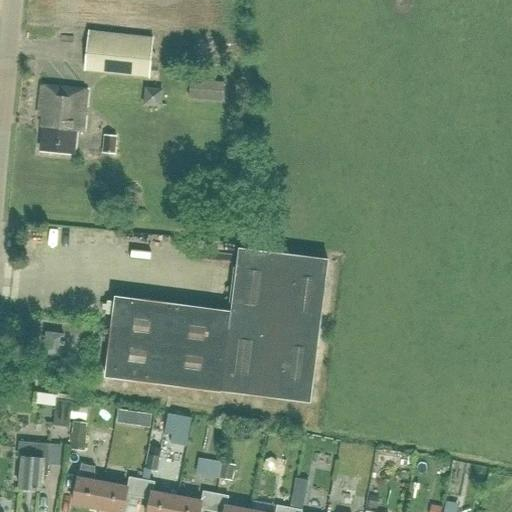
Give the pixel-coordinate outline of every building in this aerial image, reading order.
[(154,39),(88,32),(83,74),(150,81),(154,39)] [(87,92),(41,87),(38,117),(44,117),(40,152),(73,156),(76,133),(82,133),(87,92)] [(165,105),(166,88),(151,87),(150,105),(165,105)] [(103,135),(102,153),(116,154),(117,136),(103,135)] [(115,240),(115,229),(96,228),(95,239),(115,240)] [(115,315),(107,376),(221,391),(221,390),(311,402),(329,261),(241,249),(233,313),(117,298),(117,302),(109,301),(108,305),(104,304),(103,309),(108,310),(107,314),(115,315)] [(63,355),(65,335),(48,333),(45,353),(63,355)] [(0,374),(0,385),(10,387),(12,376),(0,374)] [(72,406),(73,402),(57,400),(53,426),(69,428),(70,420),(72,406)] [(72,406),(70,420),(86,422),(88,408),(72,406)] [(119,410),(117,424),(129,425),(130,411),(119,410)] [(168,414),(164,434),(172,436),(170,444),(186,447),(192,418),(168,414)] [(140,415),(137,430),(152,433),(155,418),(140,415)] [(73,421),(69,450),(84,451),(88,423),(73,421)] [(94,436),(89,452),(106,458),(112,442),(94,436)] [(19,442),(18,458),(22,459),(20,489),(34,490),(37,491),(37,490),(42,491),(43,475),(48,476),(50,445),(19,442)] [(143,472),(142,480),(138,497),(151,499),(148,511),(174,511),(178,497),(153,492),(155,482),(150,482),(152,470),(157,471),(160,455),(156,454),(158,448),(151,446),(146,468),(144,468),(143,472)] [(205,459),(202,475),(218,478),(221,462),(205,459)] [(221,462),(218,478),(232,481),(235,465),(221,462)] [(98,508),(103,483),(96,481),(96,467),(83,465),(80,479),(79,479),(74,503),(98,508)] [(103,483),(98,508),(118,511),(123,511),(127,494),(138,497),(142,480),(130,478),(128,487),(103,483)] [(295,486),(294,492),(305,495),(308,481),(296,479),(295,486)] [(178,497),(174,511),(201,511),(202,509),(213,511),(216,494),(204,492),(202,502),(178,497)] [(216,494),(213,511),(219,511),(251,511),(226,506),(228,496),(216,494)] [(369,495),(367,508),(377,510),(379,497),(369,495)]
